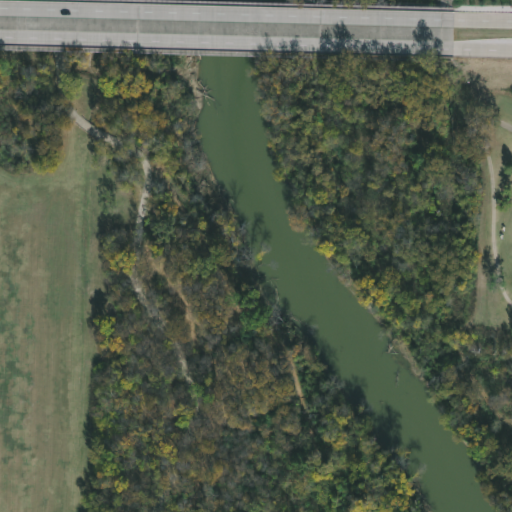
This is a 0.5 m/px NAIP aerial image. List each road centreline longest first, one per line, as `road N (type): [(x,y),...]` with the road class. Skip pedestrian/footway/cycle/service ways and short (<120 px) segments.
road 1 (secondary): [(0,35),(460,45)]
road 2 (secondary): [(452,20),(0,7)]
